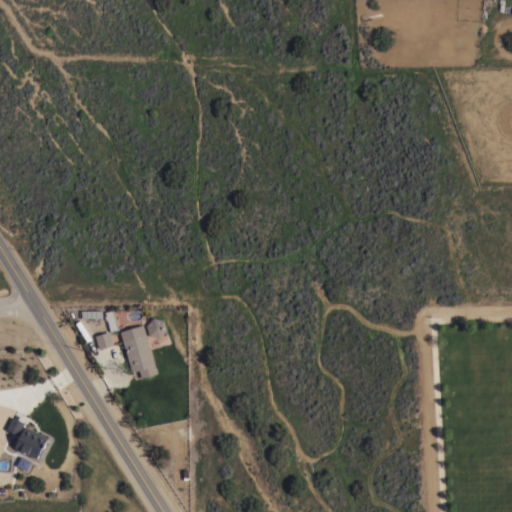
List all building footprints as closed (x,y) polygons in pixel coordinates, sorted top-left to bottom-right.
[(101,317),(81,317),(81,309),(101,309),(101,317)] [(110,331),(107,319),(105,319),(104,315),(105,315),(104,311),(114,309),(119,329),(110,331)] [(153,316),(163,319),(167,330),(159,337),(149,335),(145,324),(153,316)] [(157,372),(141,377),(138,369),(131,371),(119,331),(143,324),(157,372)] [(94,335),(109,330),(113,344),(98,348),(94,335)] [(16,434),(21,421),(10,417),(5,430),(16,434)] [(44,439),(30,433),(32,429),(22,425),(13,448),(36,457),(44,439)]
